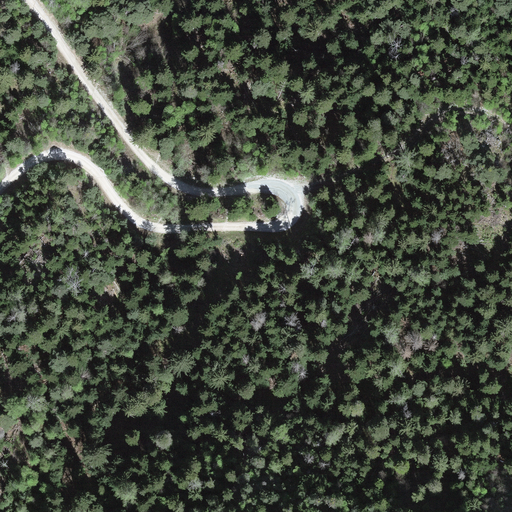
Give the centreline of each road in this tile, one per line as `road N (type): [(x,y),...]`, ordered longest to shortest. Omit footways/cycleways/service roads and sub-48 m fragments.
road 1 (track): [(17,0),(31,7),(139,159),(168,183),(273,184),(295,205),(288,218),(264,226),(153,230),(127,223),(94,177),(52,152),(0,187)]
road 2 (track): [(295,205),(448,120),(476,112),(511,130)]
